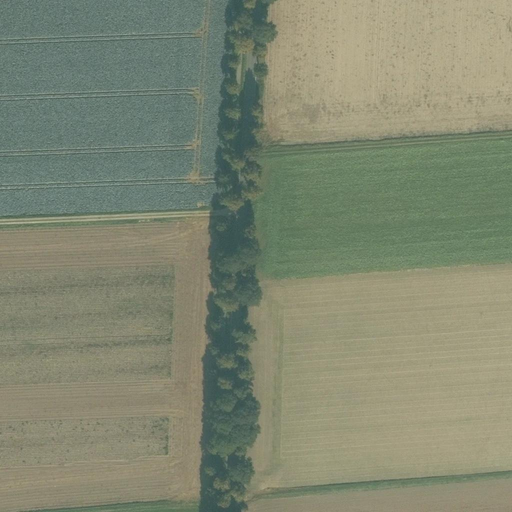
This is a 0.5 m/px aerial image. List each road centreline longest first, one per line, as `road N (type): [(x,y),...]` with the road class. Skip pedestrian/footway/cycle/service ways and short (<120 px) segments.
road 1 (tertiary): [(229,511),(255,0)]
road 2 (track): [(245,156),(511,141)]
road 3 (track): [(0,222),(241,213)]
